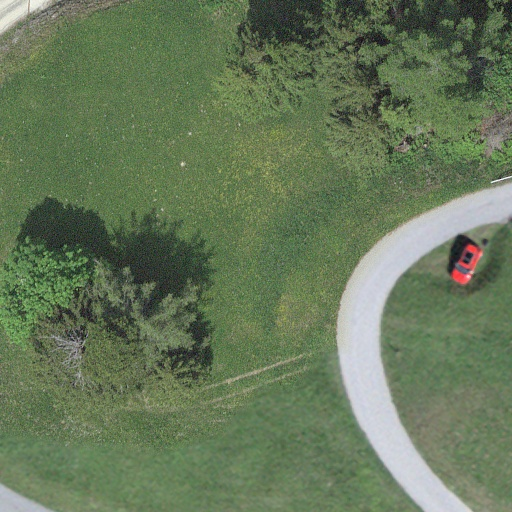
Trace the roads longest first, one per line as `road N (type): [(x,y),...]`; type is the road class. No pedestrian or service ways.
road 1 (track): [(444,511),(390,445),(366,398),(359,310),(391,253),(451,216),(511,196)]
road 2 (track): [(511,378),(356,347)]
